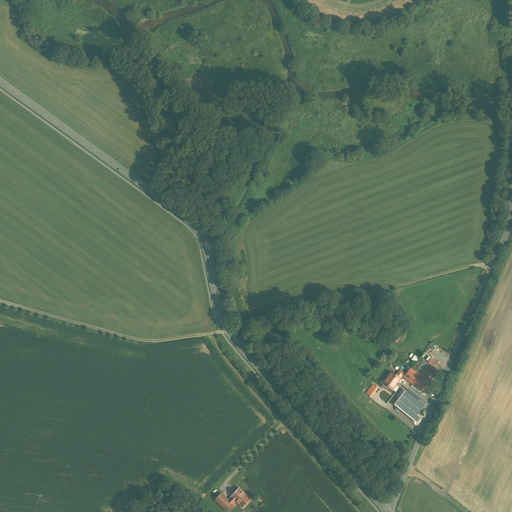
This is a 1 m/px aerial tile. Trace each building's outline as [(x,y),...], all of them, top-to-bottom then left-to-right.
[(399,331),(390,339),(394,343),(402,335),(399,331)] [(424,361),(418,369),(416,371),(411,367),(406,374),(404,378),(423,392),(441,368),(431,360),(428,364),(424,361)] [(391,372),(383,383),(392,390),(401,376),(404,378),(406,374),(400,370),(396,376),(391,372)] [(424,407),(404,391),(394,405),(416,423),(420,418),(417,416),(424,407)] [(210,482),(204,489),(208,492),(213,486),(210,482)] [(239,489),(228,500),(222,493),(212,503),(221,511),(225,511),(235,501),(243,493),(239,489)] [(243,493),(235,501),(242,508),(250,499),(243,493)]
